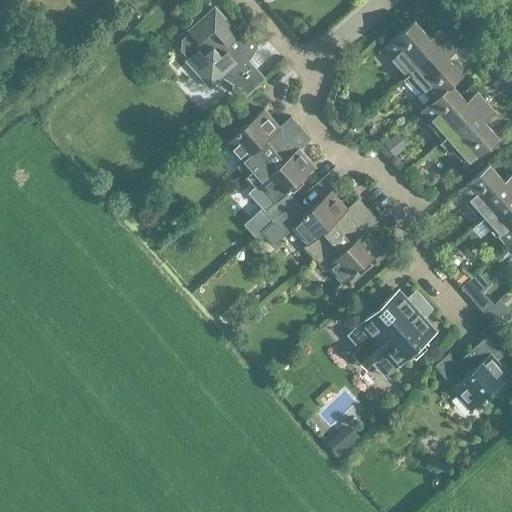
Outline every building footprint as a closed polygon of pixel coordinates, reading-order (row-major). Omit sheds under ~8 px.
[(244,93),(246,95),(265,78),(249,61),(256,49),(257,48),(257,47),(256,45),(256,44),(255,43),(254,42),(253,41),(252,40),(250,40),(249,40),(247,40),(246,41),(245,42),(214,7),(187,32),(189,34),(181,40),(182,52),(188,58),(186,60),(210,87),(221,77),(232,83),(231,85),(232,86),(232,88),(233,89),(233,91),(235,92),(236,93),(237,93),(239,94),(241,94),(242,94),(244,93)] [(110,37),(121,48),(151,21),(140,9),(110,37)] [(384,47),(408,74),(448,37),(439,28),(429,37),(413,20),(384,47)] [(457,47),(448,37),(408,74),(431,100),(433,101),(451,84),(462,74),(447,57),(457,47)] [(253,57),(266,67),(275,57),(262,46),(253,57)] [(28,69),(23,63),(14,70),(19,77),(28,69)] [(443,140),(485,100),(477,91),(466,100),(451,84),(433,101),(431,100),(420,110),(430,121),(428,123),(443,140)] [(466,167),(499,137),(483,120),(494,110),(485,100),(443,140),(439,143),(448,154),(452,151),(466,167)] [(234,165),(245,177),(300,127),(290,116),(280,125),(263,107),(223,144),(239,162),(234,165)] [(300,148),(310,138),(300,127),(245,177),(255,188),(249,194),(273,220),(295,200),(287,191),(315,165),(300,148)] [(487,163),(458,189),(482,216),(511,189),(511,172),(503,181),(487,163)] [(313,257),(367,209),(357,197),(347,206),(332,189),(306,212),(295,200),(273,220),(261,231),(272,244),(292,227),(306,242),(303,246),(313,257)] [(511,189),(482,216),(506,244),(511,238),(511,189)] [(367,209),(313,257),(323,269),(327,265),(342,282),(383,246),(367,229),(378,220),(367,209)] [(461,268),(453,275),(458,281),(466,274),(461,268)] [(395,365),(436,329),(424,315),(432,308),(415,289),(381,319),(374,310),(360,322),(378,342),(376,344),(395,365)] [(506,352),(490,333),(455,362),(448,354),(434,366),(452,386),(450,387),(469,409),(509,374),(497,360),(506,352)] [(316,422),(328,441),(358,420),(346,402),(316,422)]
